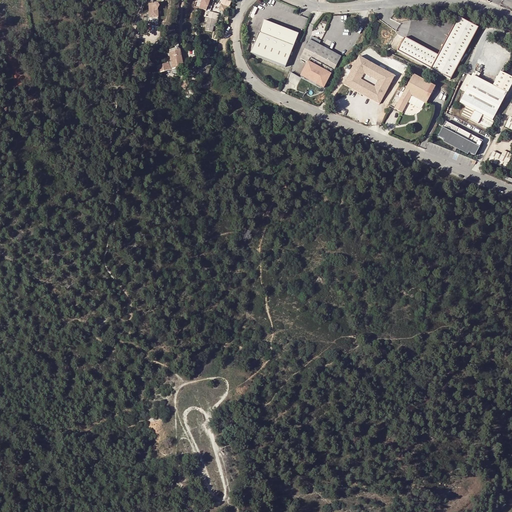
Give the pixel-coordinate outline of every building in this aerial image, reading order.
[(218,14),(210,12),(206,31),(212,32),(213,26),(215,27),(218,14)] [(437,56),(404,37),(397,51),(450,79),(478,28),(458,17),(437,56)] [(254,51),(288,67),(303,35),(270,19),(254,51)] [(332,75),(342,57),(311,40),(301,57),(332,75)] [(175,46),(176,50),(168,52),(170,62),(156,66),(158,73),(182,67),(178,46),(175,46)] [(204,74),(213,49),(206,49),(200,66),(195,65),(193,74),(199,78),(204,74)] [(395,76),(359,56),(343,84),(379,104),(395,76)] [(330,74),(308,62),(301,75),(323,87),(330,74)] [(468,83),(502,100),(511,81),(511,80),(511,76),(510,75),(500,70),(492,85),(473,74),(468,83)] [(411,96),(425,104),(435,87),(413,75),(395,108),(401,113),(411,96)] [(465,105),(492,119),(502,100),(468,83),(459,101),(465,105)] [(492,119),(465,105),(461,113),(489,128),(494,119),(492,119)] [(481,143),(444,123),(436,138),(473,158),(481,143)] [(505,167),(510,158),(493,150),(488,159),(505,167)]
